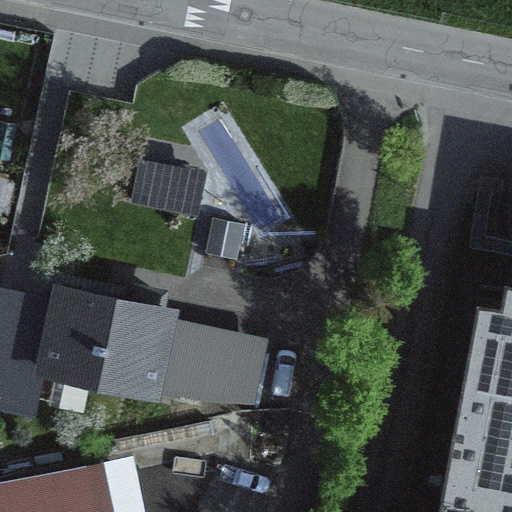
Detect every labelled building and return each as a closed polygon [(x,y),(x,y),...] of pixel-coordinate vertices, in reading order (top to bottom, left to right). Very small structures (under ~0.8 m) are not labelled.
[(199,212),(208,165),(140,152),(130,199),(199,212)] [(0,168),(0,211),(1,212),(10,170),(0,168)] [(205,251),(237,257),(244,221),(212,215),(205,251)] [(511,511),(511,262),(505,261),(500,286),(475,281),(433,511),(394,511),(390,511),(511,511)] [(178,312),(180,297),(168,295),(169,282),(133,275),(130,285),(53,270),(48,288),(0,280),(0,403),(33,410),(46,366),(65,370),(58,401),(86,408),(91,375),(203,397),(255,400),(268,331),(178,312)] [(148,511),(135,446),(0,474),(0,511),(148,511)]
